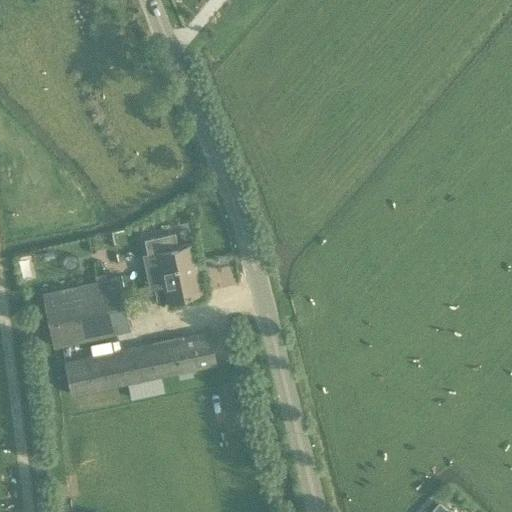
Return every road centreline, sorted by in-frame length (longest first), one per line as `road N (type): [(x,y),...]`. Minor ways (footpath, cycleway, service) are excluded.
road 1 (unclassified): [(322,511),(265,280),(162,0)]
road 2 (track): [(0,273),(30,511)]
